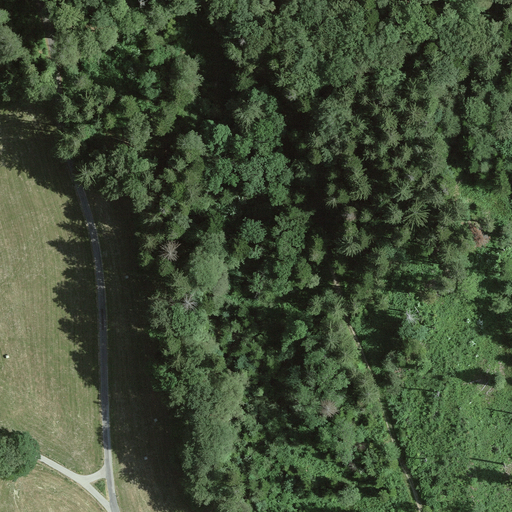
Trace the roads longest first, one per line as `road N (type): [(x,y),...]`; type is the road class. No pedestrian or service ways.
road 1 (track): [(420,511),(349,317),(298,137),(205,0)]
road 2 (unclassified): [(116,511),(95,236),(70,160),(40,0)]
road 3 (track): [(113,511),(80,480),(0,441)]
